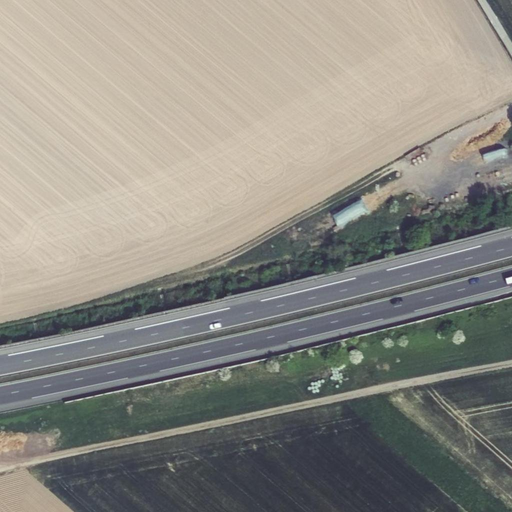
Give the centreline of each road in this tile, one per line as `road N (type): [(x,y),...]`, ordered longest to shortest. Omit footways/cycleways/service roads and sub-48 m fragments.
road 1 (motorway): [(511,247),(0,366)]
road 2 (motorway): [(0,396),(511,278)]
road 3 (track): [(0,468),(511,363)]
